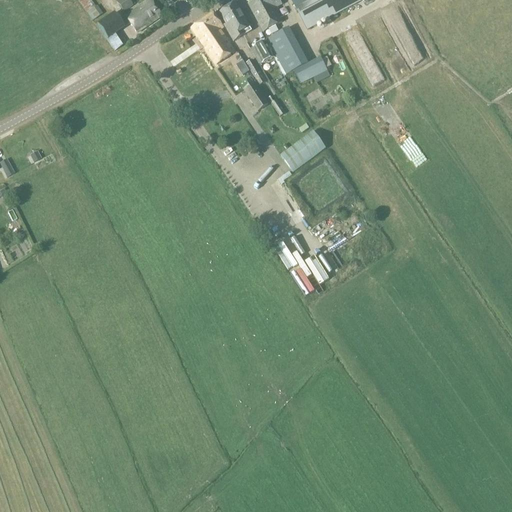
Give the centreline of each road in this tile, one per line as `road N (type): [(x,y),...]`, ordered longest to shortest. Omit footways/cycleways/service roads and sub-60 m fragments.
road 1 (unknown): [(144,45),(294,265)]
road 2 (tertiary): [(0,129),(189,17)]
road 3 (unknown): [(379,0),(315,38),(304,38),(283,0)]
